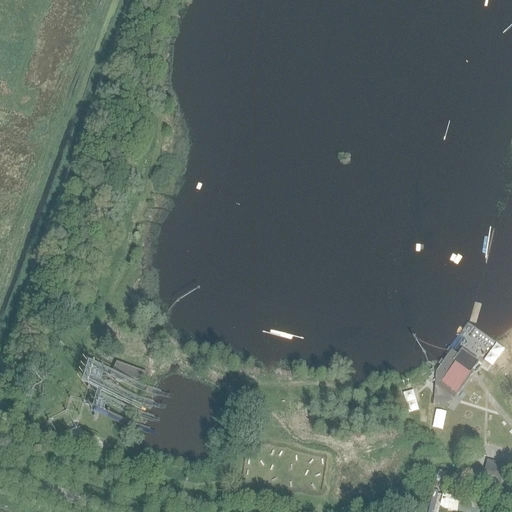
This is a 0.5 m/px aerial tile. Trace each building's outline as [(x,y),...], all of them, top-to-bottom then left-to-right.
[(437,368),(465,389),(479,370),(486,375),(498,357),(471,337),(459,353),(452,348),(437,368)] [(150,375),(120,365),(116,374),(126,379),(135,382),(134,383),(147,382),(150,375)] [(511,385),(504,379),(494,390),(508,402),(511,397),(511,385)] [(408,403),(418,400),(415,389),(404,392),(408,403)] [(436,425),(445,402),(434,398),(425,420),(436,425)] [(470,479),(491,485),(489,493),(504,497),(506,489),(510,490),(511,483),(508,482),(511,467),(487,461),(484,470),(473,467),(470,479)] [(438,507),(456,511),(479,511),(482,503),(442,492),(438,507)]
